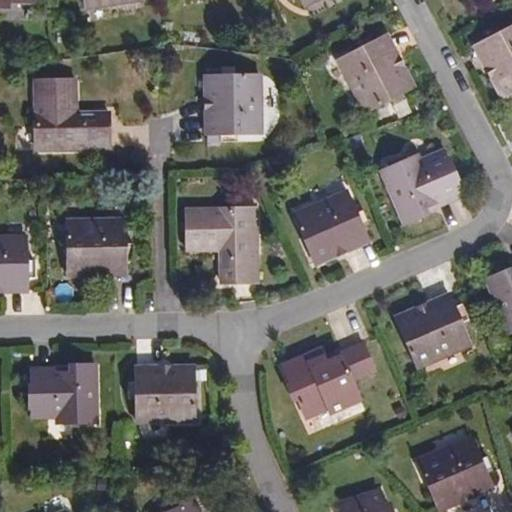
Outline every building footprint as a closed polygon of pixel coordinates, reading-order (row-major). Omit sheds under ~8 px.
[(475,47),(503,99),(511,93),(511,26),(502,32),(498,25),(484,33),(487,40),(475,47)] [(339,62),(367,113),(413,88),(385,36),(372,43),(369,37),(355,44),(359,51),(339,62)] [(260,134),(259,74),(206,75),(207,134),(220,134),(220,141),(237,141),(237,134),(260,134)] [(35,151),(109,150),(109,114),(75,114),(75,80),(34,81),(35,151)] [(417,157),(381,171),(404,224),(420,217),(417,209),(436,201),(437,204),(460,194),(442,152),(419,162),(417,157)] [(347,192),(293,216),(315,265),(369,241),(363,229),(370,226),(363,210),(357,213),(347,192)] [(221,284),(257,283),(256,209),(186,211),(187,251),(220,250),(221,284)] [(125,220),(65,222),(67,275),(126,273),(125,260),(133,260),(132,243),(125,243),(125,220)] [(26,238),(0,238),(0,291),(27,291),(27,277),(34,277),(34,261),(26,261),(26,238)] [(486,280),(509,333),(511,331),(511,278),(506,281),(503,273),(486,280)] [(449,295),(395,319),(416,367),(470,344),(461,323),(468,320),(461,305),(454,308),(449,295)] [(328,410),(330,415),(361,401),(353,383),(375,374),(363,346),(340,356),(342,361),(328,367),(322,353),(284,370),(306,420),(328,410)] [(57,423),(96,422),(95,365),(77,365),(77,374),(57,374),(57,371),(32,372),(32,417),(57,417),(57,423)] [(136,422),(195,420),(194,367),(134,368),(135,382),(127,382),(128,399),(135,399),(136,422)] [(470,438),(416,462),(438,511),(492,487),(486,474),(493,471),(487,456),(480,459),(470,438)] [(379,491),(340,503),(342,511),(385,511),(383,506),(379,491)] [(198,511),(193,501),(167,511),(198,511)]
